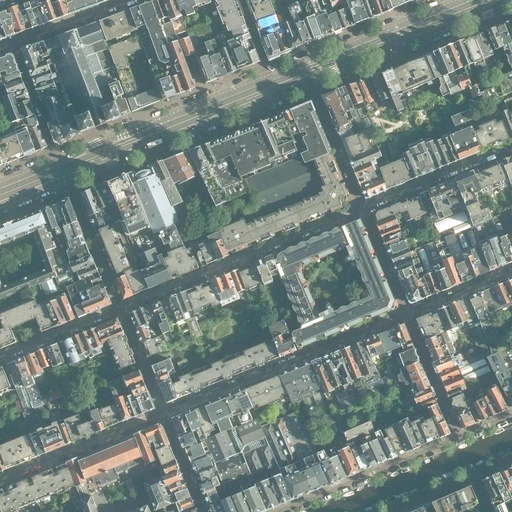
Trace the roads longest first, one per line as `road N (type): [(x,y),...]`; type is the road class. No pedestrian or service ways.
road 1 (residential): [(406,314),(162,411)]
road 2 (residential): [(362,208),(120,309)]
road 3 (tertiary): [(63,169),(274,85)]
road 4 (tertiary): [(306,73),(488,0)]
road 5 (residential): [(458,437),(280,511)]
road 6 (residential): [(162,411),(0,481)]
road 7 (residential): [(511,146),(362,208)]
road 8 (residential): [(120,309),(63,169)]
road 9 (residential): [(306,73),(362,208)]
road 10 (residential): [(12,44),(63,169)]
road 11 (residential): [(406,314),(458,437)]
road 12 (residential): [(12,44),(136,0)]
road 13 (residential): [(120,309),(0,357)]
